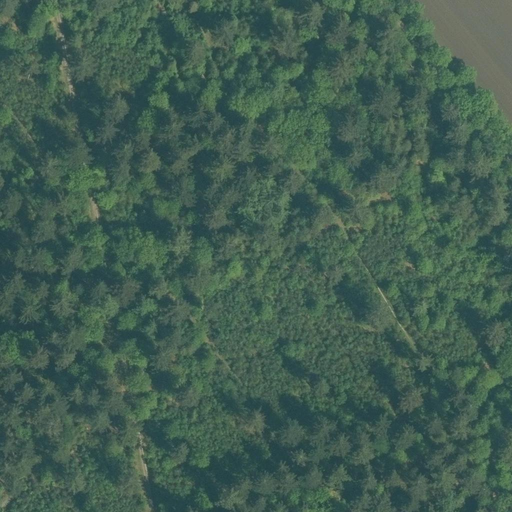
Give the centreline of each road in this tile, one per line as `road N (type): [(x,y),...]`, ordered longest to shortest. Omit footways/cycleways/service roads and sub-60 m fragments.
road 1 (track): [(338,511),(145,268),(0,102)]
road 2 (track): [(154,511),(55,0)]
road 3 (track): [(378,0),(511,163)]
road 4 (track): [(423,511),(511,430)]
